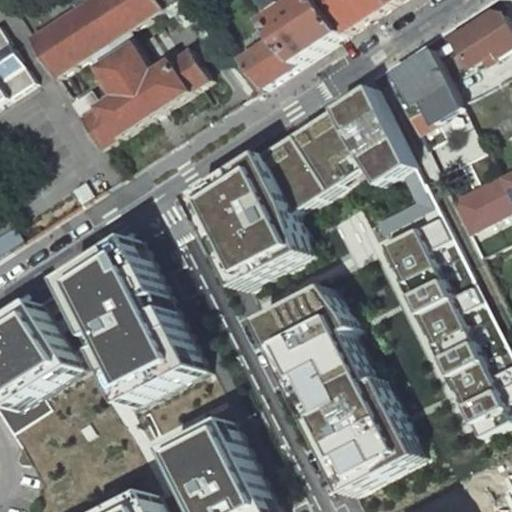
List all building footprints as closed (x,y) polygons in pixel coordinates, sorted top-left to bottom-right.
[(102,0),(37,42),(63,82),(99,60),(125,99),(108,110),(89,122),(109,153),(218,83),(198,52),(162,75),(137,35),(190,0),(102,0)] [(255,0),(243,8),(259,29),(271,21),(255,0)] [(254,0),(255,0),(271,21),(276,28),(282,23),(270,7),(280,0),(254,0)] [(318,0),(282,23),(276,28),(284,38),(307,68),(354,37),(328,0),(318,0)] [(395,0),(328,0),(354,37),(400,7),(395,0)] [(499,14),(458,41),(477,70),(489,62),(492,67),(511,54),(511,21),(509,17),(499,14)] [(221,19),(211,26),(230,50),(241,43),(221,19)] [(0,111),(41,85),(35,77),(15,46),(3,27),(0,29),(0,265),(29,247),(19,232),(0,244),(0,111)] [(284,38),(247,62),(270,91),(307,68),(284,38)] [(440,52),(404,76),(419,109),(431,102),(442,127),(470,110),(467,104),(440,52)] [(384,90),(208,207),(255,297),(324,262),(309,221),(380,173),(392,190),(423,171),(384,90)] [(97,93),(78,105),(89,122),(108,110),(97,93)] [(460,241),(449,221),(393,248),(413,287),(418,285),(424,298),(420,300),(444,349),(449,347),(456,361),(452,363),(490,442),(511,431),(511,360),(495,369),(473,325),(495,313),(482,285),(459,296),(437,253),(460,241)] [(48,306),(0,337),(0,409),(16,399),(26,417),(92,374),(82,357),(93,350),(107,342),(142,410),(216,373),(148,243),(77,287),(84,298),(56,317),(48,306)] [(338,291),(269,326),(359,500),(434,462),(394,384),(385,387),(361,337),(369,333),(363,321),(338,291)] [(286,511),(239,424),(179,454),(195,484),(175,494),(141,511),(286,511)]
